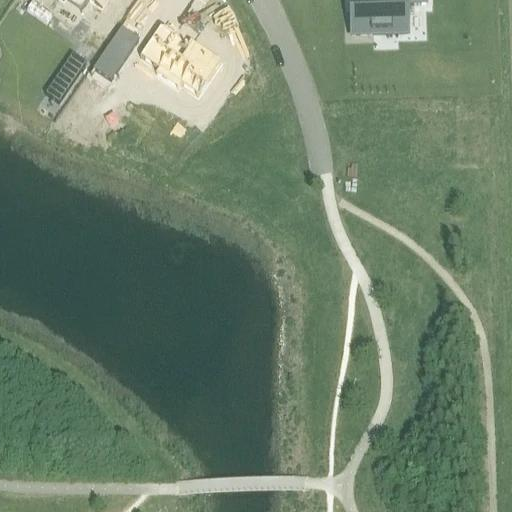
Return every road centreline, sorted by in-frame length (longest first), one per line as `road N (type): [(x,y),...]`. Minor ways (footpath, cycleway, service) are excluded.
road 1 (track): [(490,511),(487,362),(476,325),(422,255),(328,201)]
road 2 (unclassified): [(262,0),(297,81),(320,173)]
